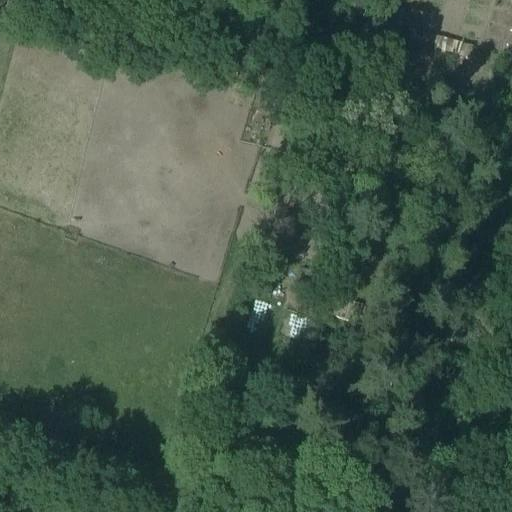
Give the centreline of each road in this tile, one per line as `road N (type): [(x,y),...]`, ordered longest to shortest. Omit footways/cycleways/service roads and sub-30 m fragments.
road 1 (track): [(413,0),(390,102),(404,147),(395,219),(361,286)]
road 2 (unclassified): [(182,511),(0,431)]
